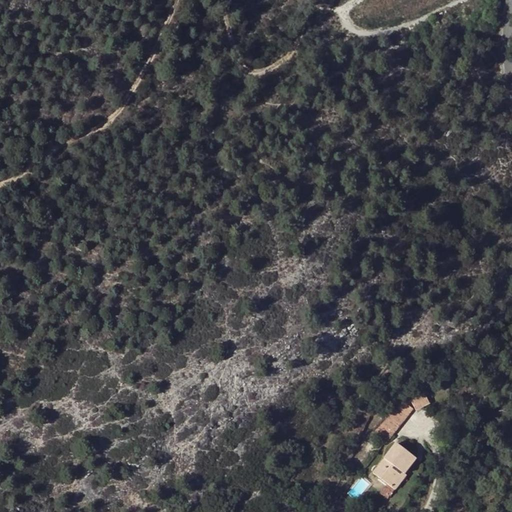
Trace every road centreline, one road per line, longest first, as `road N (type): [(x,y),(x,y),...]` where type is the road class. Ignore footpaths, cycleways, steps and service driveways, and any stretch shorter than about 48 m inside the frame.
road 1 (track): [(0,183),(131,104),(168,0)]
road 2 (track): [(217,0),(229,42),(261,68),(319,0)]
road 3 (track): [(335,0),(340,21),(369,29),(404,24),(454,0)]
